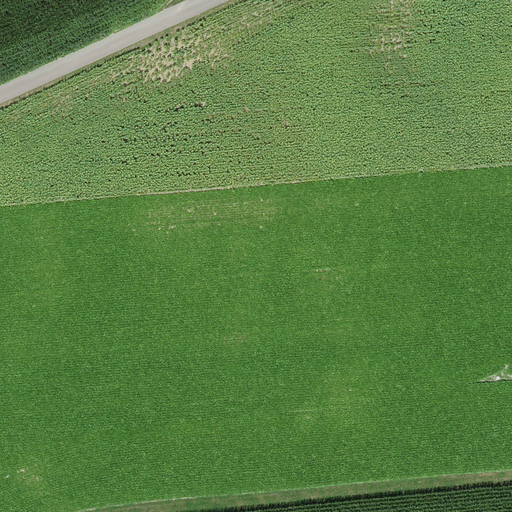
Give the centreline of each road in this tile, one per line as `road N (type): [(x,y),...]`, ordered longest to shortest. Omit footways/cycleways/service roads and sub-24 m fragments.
road 1 (track): [(511,475),(185,511)]
road 2 (unclassified): [(186,0),(0,84)]
